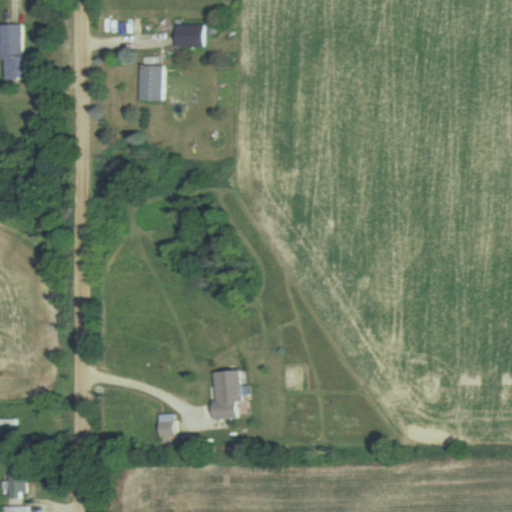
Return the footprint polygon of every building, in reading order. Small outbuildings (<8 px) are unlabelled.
[(28,17),(9,18),(10,49),(29,48),(28,17)] [(209,39),(208,17),(181,17),(181,39),(209,39)] [(168,58),(146,58),(147,92),(169,91),(168,58)] [(219,413),(240,413),(239,393),(245,393),(244,364),(217,365),(219,413)] [(175,407),(164,406),(163,426),(175,427),(175,407)]
